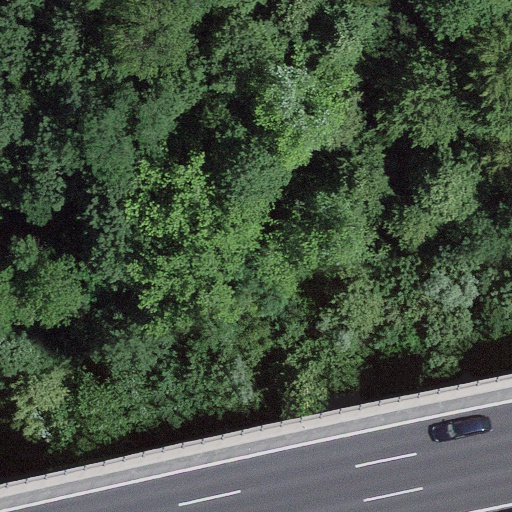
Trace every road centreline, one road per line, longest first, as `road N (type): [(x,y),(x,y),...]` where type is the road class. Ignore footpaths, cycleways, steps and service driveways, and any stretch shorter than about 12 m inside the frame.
road 1 (motorway): [(511,452),(230,511)]
road 2 (track): [(417,0),(511,185)]
